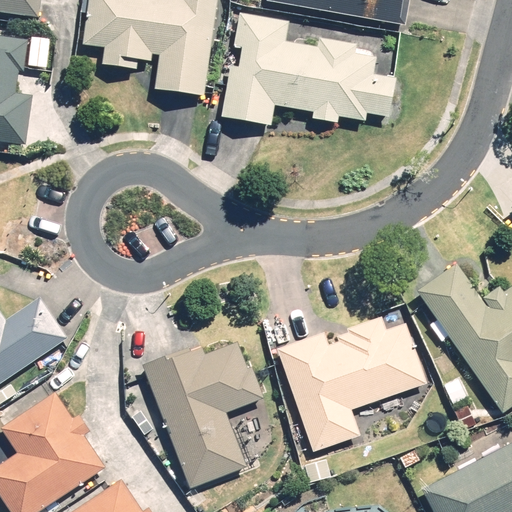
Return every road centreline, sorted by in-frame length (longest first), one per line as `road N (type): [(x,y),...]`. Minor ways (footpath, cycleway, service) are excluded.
road 1 (residential): [(511,6),(492,92),(462,158),(421,206),(339,238),(238,236)]
road 2 (residential): [(238,236),(151,271),(118,268),(88,237),(92,190),(129,160),(164,168),(197,190)]
